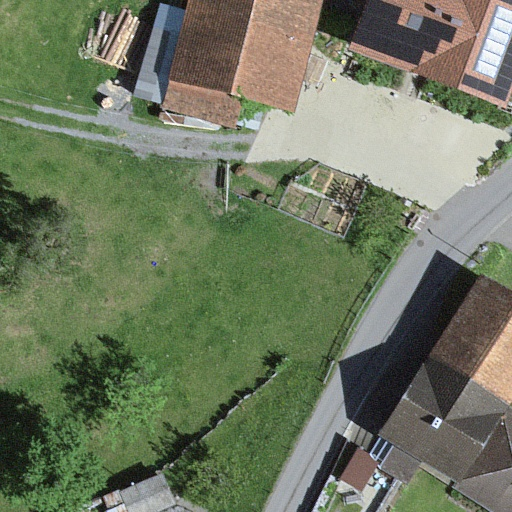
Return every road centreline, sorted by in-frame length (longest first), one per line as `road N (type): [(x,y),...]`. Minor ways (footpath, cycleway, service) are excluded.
road 1 (unclassified): [(511,191),(421,276),(335,411),(286,511)]
road 2 (track): [(319,143),(177,146),(0,112)]
